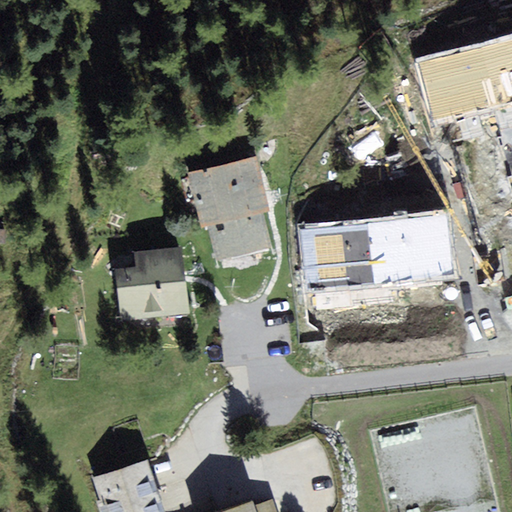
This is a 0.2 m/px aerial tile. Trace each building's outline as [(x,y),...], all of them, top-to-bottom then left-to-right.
[(201,227),(208,226),(264,212),(270,211),(256,156),(187,173),(201,227)] [(272,247),(264,212),(208,226),(216,261),(272,247)] [(116,269),(122,321),(190,313),(182,247),(135,252),(137,267),(116,269)] [(164,511),(147,460),(93,478),(104,511),(164,511)] [(254,501),(220,511),(277,511),(273,500),(255,506),(254,501)]
